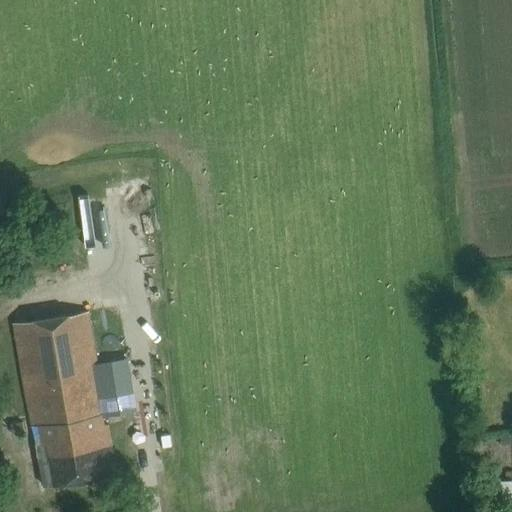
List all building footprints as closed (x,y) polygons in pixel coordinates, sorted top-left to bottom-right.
[(97,245),(93,194),(83,195),(87,246),(97,245)] [(16,323),(24,366),(44,488),(117,476),(109,425),(105,426),(103,415),(107,414),(90,311),(16,323)] [(128,359),(99,364),(107,414),(137,409),(128,359)] [(13,434),(25,432),(23,423),(11,424),(13,434)] [(511,433),(500,434),(501,446),(511,445),(511,433)] [(488,503),(511,502),(511,480),(488,481),(488,503)]
